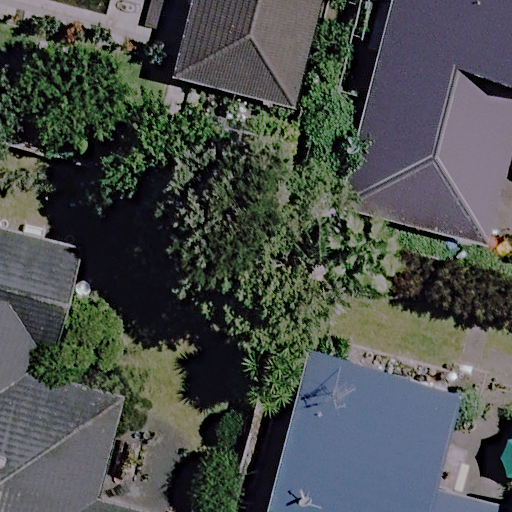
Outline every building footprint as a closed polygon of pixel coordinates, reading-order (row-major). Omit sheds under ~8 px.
[(187,0),(169,75),(282,104),(308,0),(187,0)] [(511,0),(389,0),(340,209),(483,243),(511,119),(511,0)] [(162,50),(0,7),(0,141),(129,176),(162,50)] [(56,382),(93,233),(0,210),(0,511),(154,511),(169,449),(110,435),(119,397),(56,382)] [(453,376),(303,339),(259,511),(511,511),(511,490),(429,470),(453,376)]
